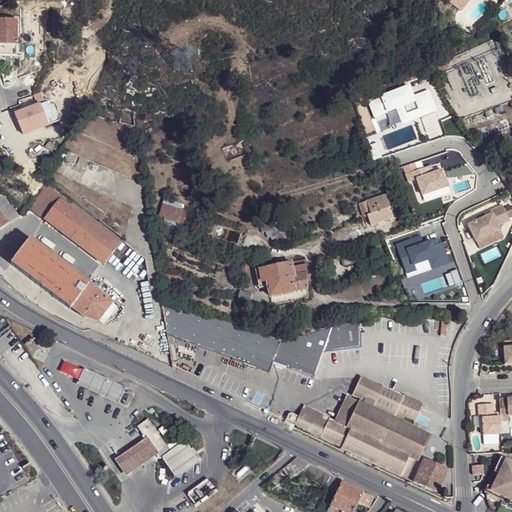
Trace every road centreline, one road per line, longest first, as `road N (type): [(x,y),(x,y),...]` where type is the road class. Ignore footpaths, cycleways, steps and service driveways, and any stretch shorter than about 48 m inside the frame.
road 1 (tertiary): [(436,511),(41,322),(0,294)]
road 2 (track): [(172,32),(225,21),(239,31),(237,103),(214,151),(228,173),(241,170),(255,194),(269,199),(386,163)]
road 3 (residential): [(386,163),(455,142),(484,173),(484,187),(453,212),(450,231),(483,321)]
road 4 (unclassified): [(461,511),(461,387),(465,355),(483,321)]
road 5 (primary): [(101,511),(35,413),(0,376)]
road 6 (primary): [(0,400),(81,511)]
